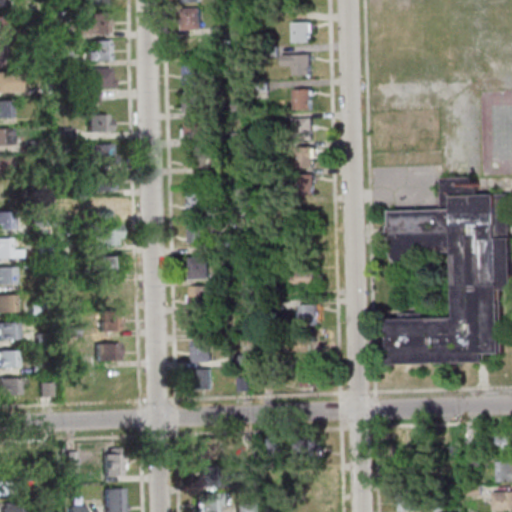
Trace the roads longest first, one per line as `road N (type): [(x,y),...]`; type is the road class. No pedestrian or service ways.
road 1 (residential): [(511,405),(0,424)]
road 2 (residential): [(359,511),(344,0)]
road 3 (residential): [(159,511),(144,0)]
